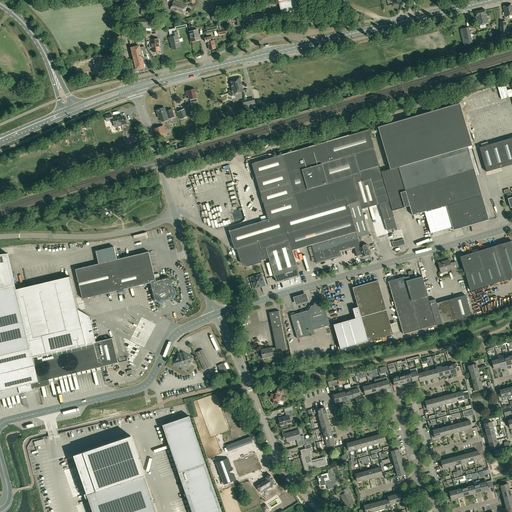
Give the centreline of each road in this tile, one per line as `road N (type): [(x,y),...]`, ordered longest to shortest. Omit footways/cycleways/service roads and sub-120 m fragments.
road 1 (secondary): [(129,88),(492,0)]
road 2 (unclassified): [(215,315),(511,225)]
road 3 (track): [(511,77),(237,158)]
road 4 (unclassified): [(0,424),(141,387),(176,333),(215,315)]
road 5 (tertiary): [(322,511),(277,455),(215,315)]
road 6 (unclassified): [(0,237),(94,236),(173,214)]
road 7 (tertiary): [(173,214),(129,88)]
road 8 (residential): [(306,402),(329,395),(339,432),(400,416)]
